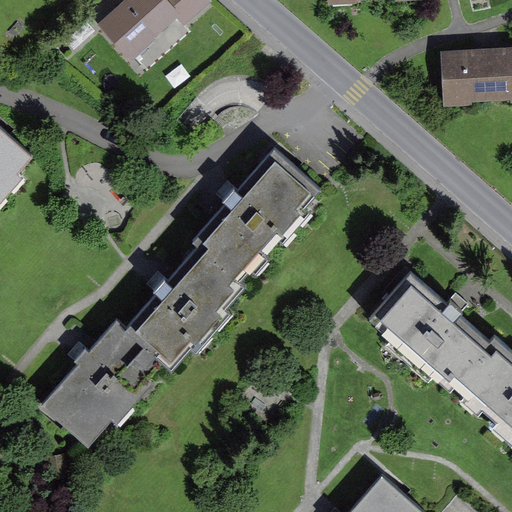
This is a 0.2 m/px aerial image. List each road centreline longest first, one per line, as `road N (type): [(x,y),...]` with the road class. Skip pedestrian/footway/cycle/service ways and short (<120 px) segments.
road 1 (residential): [(346,79),(181,165),(0,96)]
road 2 (tertiary): [(346,79),(511,225)]
road 3 (tertiary): [(255,0),(346,79)]
